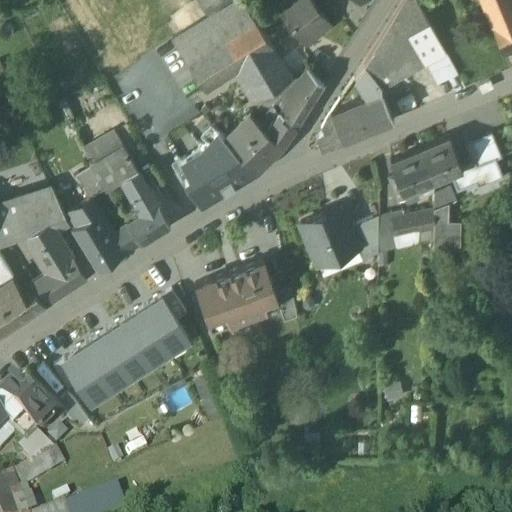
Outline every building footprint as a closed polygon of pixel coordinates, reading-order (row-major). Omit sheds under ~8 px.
[(232,0),(208,15),(172,38),(188,61),(254,16),(242,1),(241,0),(232,0)] [(199,0),(208,15),(224,0),(199,0)] [(312,0),(283,0),(278,4),(306,41),(330,22),(312,0)] [(418,0),(402,0),(364,62),(381,84),(425,60),(445,48),(418,0)] [(511,0),(482,0),(503,50),(511,46),(511,0)] [(254,16),(188,61),(203,85),(233,67),(272,42),(254,16)] [(272,42),(233,67),(254,95),(272,85),(293,74),(272,42)] [(445,48),(425,60),(437,82),(457,70),(445,48)] [(381,84),(364,62),(355,76),(368,96),(381,91),(378,85),(381,84)] [(297,79),(279,96),(274,101),(283,111),(281,114),(295,123),(323,80),(308,66),(297,79)] [(272,85),(254,95),(264,109),(274,101),(279,96),(272,85)] [(357,101),(369,129),(393,119),(381,91),(368,96),(357,101)] [(283,111),(274,101),(264,109),(277,120),(290,132),(295,123),(281,114),(283,111)] [(357,101),(331,112),(343,139),(369,129),(357,101)] [(269,131),(249,111),(226,136),(258,168),(282,144),(290,132),(277,120),(269,131)] [(331,112),(330,112),(321,127),(324,131),(316,135),(322,148),(343,139),(331,112)] [(82,145),(91,163),(104,156),(124,143),(114,127),(82,145)] [(472,159),(474,165),(495,157),(502,154),(492,130),(465,141),(472,159)] [(220,131),(174,162),(182,177),(184,176),(201,203),(258,168),(226,136),(220,131)] [(450,135),(420,147),(433,178),(450,171),(463,167),(461,164),(450,135)] [(124,143),(104,156),(118,178),(122,176),(138,166),(124,143)] [(420,147),(390,159),(396,172),(390,175),(393,183),(399,181),(405,196),(418,191),(416,185),(433,178),(420,147)] [(104,156),(91,163),(105,186),(118,178),(104,156)] [(478,186),(503,176),(495,157),(474,165),(472,159),(461,164),(463,167),(450,171),(457,189),(476,181),(478,186)] [(105,186),(91,163),(63,180),(77,202),(89,195),(90,196),(105,186)] [(159,202),(138,166),(122,176),(143,211),(159,202)] [(399,181),(393,183),(392,183),(398,199),(405,196),(399,181)] [(451,186),(434,192),(433,207),(434,207),(434,206),(448,201),(448,202),(456,199),(451,186)] [(2,206),(0,206),(9,235),(26,229),(34,247),(59,230),(57,228),(68,221),(53,189),(2,206)] [(77,202),(70,207),(78,220),(72,224),(98,266),(123,250),(110,229),(90,196),(89,195),(77,202)] [(448,201),(434,206),(434,207),(434,223),(433,236),(433,246),(454,247),(455,219),(447,219),(448,202),(448,201)] [(143,211),(127,220),(139,240),(170,220),(159,202),(143,211)] [(342,204),(301,221),(317,260),(357,244),(358,244),(350,225),(342,204)] [(0,206),(0,237),(9,235),(0,206)] [(392,216),(395,232),(419,227),(434,224),(434,223),(434,207),(433,207),(392,216)] [(379,213),(350,225),(358,244),(357,244),(362,256),(378,249),(379,213)] [(392,213),(380,213),(380,235),(395,232),(392,216),(392,213)] [(139,240),(127,220),(110,229),(123,250),(139,240)] [(434,224),(419,227),(419,238),(433,236),(434,224)] [(59,230),(34,247),(47,268),(31,278),(35,286),(45,301),(87,274),(59,230)] [(0,252),(0,270),(8,266),(4,259),(0,252)] [(16,252),(4,259),(8,266),(13,273),(25,292),(35,286),(31,278),(16,252)] [(264,258),(196,282),(211,326),(278,302),(279,302),(275,291),(264,258)] [(8,266),(0,270),(0,273),(4,279),(13,273),(8,266)] [(25,292),(13,273),(4,279),(0,281),(0,295),(15,320),(45,301),(35,286),(25,292)] [(291,286),(275,291),(279,302),(278,302),(285,320),(297,316),(291,286)] [(162,295),(177,319),(187,312),(172,289),(162,295)] [(0,295),(0,330),(15,320),(0,295)] [(169,350),(189,337),(177,319),(162,295),(142,308),(169,350)] [(150,362),(169,350),(142,308),(123,320),(150,362)] [(130,375),(150,362),(123,320),(103,333),(130,375)] [(110,387),(130,375),(103,333),(84,345),(110,387)] [(91,399),(110,387),(84,345),(64,358),(79,381),(91,399)] [(69,387),(79,381),(64,358),(54,364),(69,387)] [(59,398),(30,369),(20,379),(14,378),(9,383),(11,388),(1,398),(30,425),(34,430),(36,429),(42,429),(52,418),(52,412),(60,404),(63,401),(59,398)] [(193,376),(203,402),(218,397),(208,370),(193,376)] [(89,417),(68,390),(59,398),(63,401),(60,404),(79,424),(89,417)] [(1,398),(0,397),(0,416),(8,424),(7,425),(19,436),(30,425),(1,398)] [(54,442),(66,431),(58,422),(46,433),(54,442)] [(34,430),(30,425),(19,436),(26,443),(19,451),(30,461),(43,454),(53,449),(34,430)] [(53,449),(43,454),(52,470),(63,465),(53,449)] [(30,461),(11,473),(17,489),(25,485),(52,470),(43,454),(30,461)] [(17,489),(11,473),(0,478),(0,511),(26,511),(21,498),(17,489)] [(25,485),(17,489),(21,498),(29,494),(25,485)] [(114,486),(42,511),(117,511),(122,510),(122,508),(114,486)]
